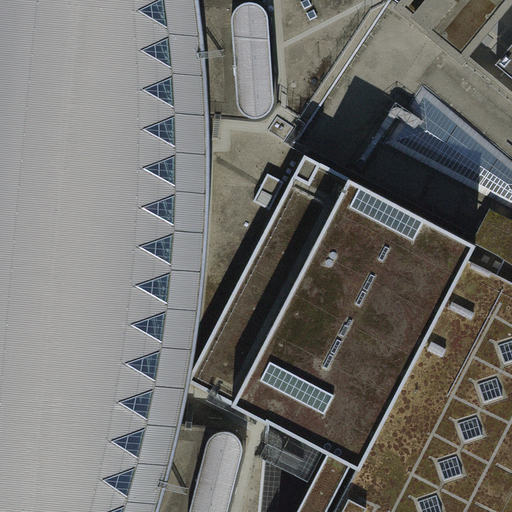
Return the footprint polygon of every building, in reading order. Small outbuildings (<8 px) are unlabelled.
[(0,0),(0,511),(165,511),(190,375),(305,153),(398,10),(394,0),(0,0)] [(394,0),(398,10),(406,0),(394,0)] [(470,54),(511,2),(511,0),(406,0),(398,10),(462,64),(470,54)] [(462,64),(398,10),(305,153),(473,240),(464,257),(358,463),(333,511),(511,511),(511,2),(470,54),(462,64)] [(305,153),(190,375),(305,435),(330,448),(352,459),(358,463),(464,257),(473,240),(305,153)] [(260,511),(267,439),(295,454),(305,435),(190,375),(165,511),(260,511)] [(330,448),(295,511),(323,511),(352,459),(330,448)]
